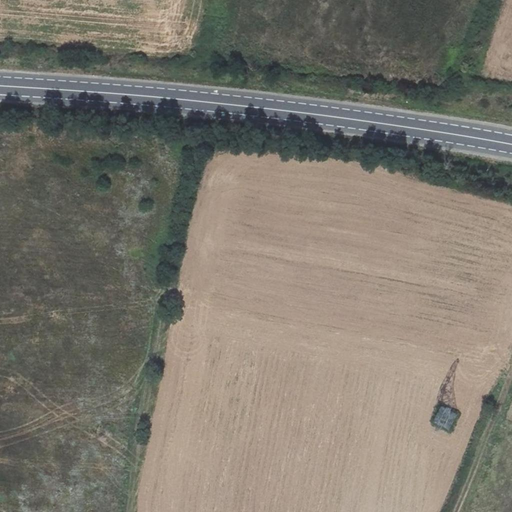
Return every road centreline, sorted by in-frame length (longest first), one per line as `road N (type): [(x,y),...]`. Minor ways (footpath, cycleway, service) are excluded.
road 1 (primary): [(511,147),(388,124),(0,86)]
road 2 (track): [(511,372),(455,511)]
